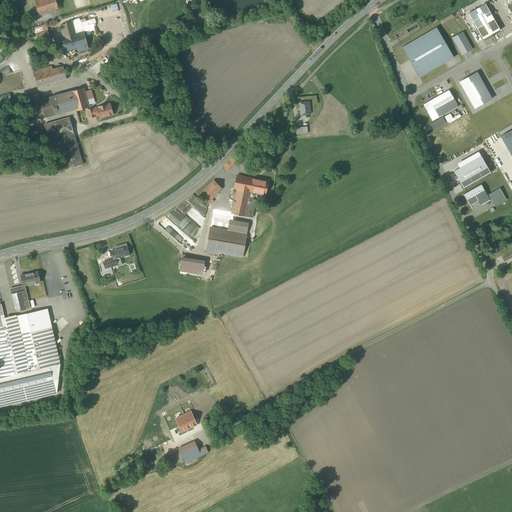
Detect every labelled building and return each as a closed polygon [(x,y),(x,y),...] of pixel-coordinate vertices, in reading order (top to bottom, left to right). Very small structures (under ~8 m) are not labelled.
[(55,0),(34,0),(40,15),(58,9),(55,0)] [(485,3),(468,13),(483,40),(500,30),(485,3)] [(452,15),(441,21),(443,24),(453,17),(452,15)] [(201,21),(199,22),(202,29),(204,29),(205,32),(209,30),(206,20),(201,21)] [(74,34),(81,32),(81,30),(75,31),(73,22),(60,26),(64,37),(63,37),(65,46),(77,42),(74,34)] [(436,27),(402,47),(419,77),(454,57),(436,27)] [(77,42),(65,46),(67,51),(78,48),(79,52),(88,49),(83,31),(81,32),(74,34),(77,42)] [(462,32),(452,38),(461,55),(472,49),(462,32)] [(52,65),(34,71),(39,88),(67,80),(63,68),(54,71),(52,65)] [(477,72),(459,82),(474,109),(492,99),(477,72)] [(84,88),(49,97),(54,115),(75,109),(75,111),(89,107),(88,101),(86,95),(84,88)] [(449,90),(423,105),(432,121),(458,107),(449,90)] [(9,93),(0,95),(0,106),(12,103),(9,93)] [(39,93),(29,96),(34,116),(44,113),(39,93)] [(298,102),(299,115),(311,114),(310,101),(298,102)] [(93,109),(95,116),(99,115),(100,118),(113,114),(113,113),(112,109),(111,109),(110,104),(106,105),(105,105),(99,107),(93,109)] [(95,116),(93,109),(87,110),(89,118),(95,116)] [(70,118),(44,125),(48,140),(55,139),(57,145),(59,145),(60,146),(66,169),(83,164),(70,118)] [(38,142),(41,140),(43,138),(43,136),(44,133),(43,130),(41,128),(39,127),(37,126),(34,126),(32,127),(30,128),(28,130),(27,134),(28,137),(29,139),(32,141),(35,142),(38,142)] [(307,126),(296,127),(296,135),(308,134),(307,126)] [(511,129),(500,136),(511,157),(511,129)] [(457,164),(459,168),(481,156),(478,152),(457,164)] [(238,160),(233,156),(223,167),(227,171),(238,160)] [(463,188),(490,173),(481,156),(459,168),(454,171),(463,188)] [(251,192),(254,179),(237,175),(234,189),(236,189),(231,214),(252,218),(256,200),(253,199),(252,202),(249,202),(251,192)] [(268,181),(254,179),(251,192),(265,195),(268,181)] [(222,189),(214,180),(200,194),(208,202),(222,189)] [(481,184),(463,194),(470,206),(478,201),(481,206),(490,200),(481,184)] [(506,200),(500,188),(488,195),(495,206),(506,200)] [(228,215),(213,213),(206,252),(218,254),(218,253),(224,254),(242,257),(246,234),(228,231),(230,219),(228,215)] [(115,259),(116,261),(120,259),(120,257),(129,255),(127,246),(111,251),(114,259),(115,259)] [(182,257),(180,271),(202,275),(204,261),(182,257)] [(115,259),(114,259),(103,262),(105,269),(113,266),(113,269),(118,268),(116,261),(115,259)] [(38,272),(22,276),(24,286),(40,282),(38,272)] [(20,288),(21,288),(20,287),(10,289),(11,294),(12,294),(16,310),(18,311),(25,309),(30,308),(27,295),(22,296),(20,288)] [(0,377),(39,369),(31,333),(21,335),(17,315),(5,318),(1,304),(0,303),(0,377)] [(48,308),(17,315),(21,335),(31,333),(52,327),(48,308)] [(52,327),(31,333),(39,369),(50,366),(60,364),(52,327)] [(50,366),(56,394),(60,364),(50,366)] [(0,377),(0,406),(56,394),(50,366),(39,369),(0,377)] [(185,401),(188,406),(194,403),(195,406),(208,400),(204,391),(191,397),(192,399),(185,401)] [(188,406),(185,401),(185,402),(173,407),(172,407),(173,408),(178,418),(190,412),(188,406)] [(178,418),(167,423),(172,436),(196,425),(191,412),(190,412),(178,418)] [(180,453),(176,455),(179,462),(180,464),(184,462),(185,463),(208,452),(206,446),(198,450),(195,441),(178,449),(180,453)]
